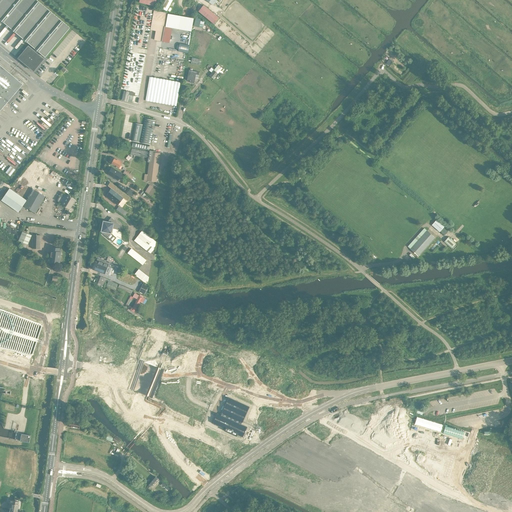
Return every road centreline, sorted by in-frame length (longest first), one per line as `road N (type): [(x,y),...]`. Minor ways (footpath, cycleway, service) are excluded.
road 1 (motorway): [(430,511),(333,455),(179,382),(0,322)]
road 2 (motorway): [(0,339),(171,398),(396,511)]
road 3 (unclassified): [(392,384),(306,393),(215,362),(66,363)]
road 4 (tertiary): [(115,0),(67,325)]
road 5 (unknown): [(381,386),(385,360),(421,358),(511,330)]
road 6 (unknown): [(381,386),(404,455),(389,500),(394,511)]
road 7 (unclassified): [(392,384),(511,360)]
